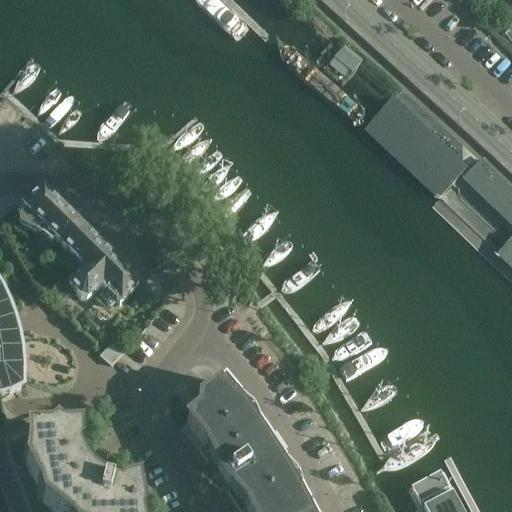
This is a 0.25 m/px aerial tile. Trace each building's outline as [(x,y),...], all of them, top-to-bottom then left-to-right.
[(287,61),(288,67),(356,129),(366,124),(369,114),(301,52),(295,52),(289,54),(287,61)] [(366,129),(440,199),(462,176),(462,165),(393,101),(366,129)] [(511,189),(482,161),(469,175),(470,185),(511,225),(511,240),(511,241),(507,247),(507,262),(511,267),(511,189)] [(23,207),(21,206),(21,205),(20,206),(14,211),(14,212),(17,216),(18,215),(21,218),(19,220),(18,222),(17,225),(18,228),(21,230),(34,236),(40,230),(84,272),(67,288),(79,302),(85,303),(100,290),(118,307),(137,288),(41,194),(30,204),(28,202),(23,207)] [(139,285),(150,306),(164,299),(153,278),(151,278),(139,285)] [(0,401),(19,392),(19,368),(13,332),(0,298),(0,401)] [(99,358),(110,368),(125,352),(123,351),(114,342),(99,358)] [(227,381),(199,404),(197,405),(196,417),(180,430),(198,452),(208,467),(199,476),(219,495),(224,491),(233,504),(237,511),(314,511),(305,494),(287,463),(263,427),(241,398),(227,381)] [(139,511),(135,489),(119,492),(96,466),(87,474),(82,464),(78,453),(77,436),(59,437),(56,434),(52,435),(49,437),(26,439),(27,454),(32,463),(25,467),(38,493),(46,499),(41,505),(49,511),(139,511)] [(461,511),(442,475),(408,494),(417,511),(461,511)]
